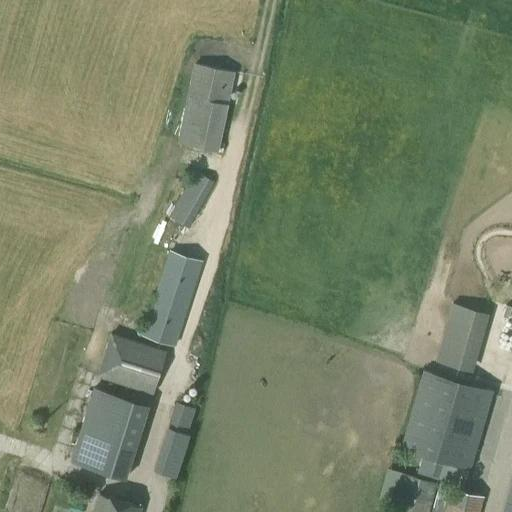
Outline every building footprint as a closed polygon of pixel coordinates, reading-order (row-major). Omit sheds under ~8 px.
[(176,143),(218,151),(228,105),(234,72),(194,63),(176,143)] [(214,183),(194,171),(168,216),(188,228),(214,183)] [(202,262),(169,251),(141,335),(174,347),(202,262)] [(511,287),(504,287),(503,302),(511,302),(511,287)] [(97,376),(153,394),(166,351),(110,333),(97,376)] [(470,469),(493,391),(423,370),(400,448),(470,469)] [(126,480),(149,405),(92,386),(69,462),(126,480)] [(176,402),(153,470),(174,476),(176,477),(189,434),(186,433),(195,408),(191,407),(176,402)] [(428,511),(437,483),(403,473),(390,511),(428,511)] [(477,511),(482,497),(440,485),(432,511),(477,511)] [(138,511),(140,506),(98,493),(92,511),(138,511)] [(5,511),(27,511),(31,503),(12,496),(5,511)]
